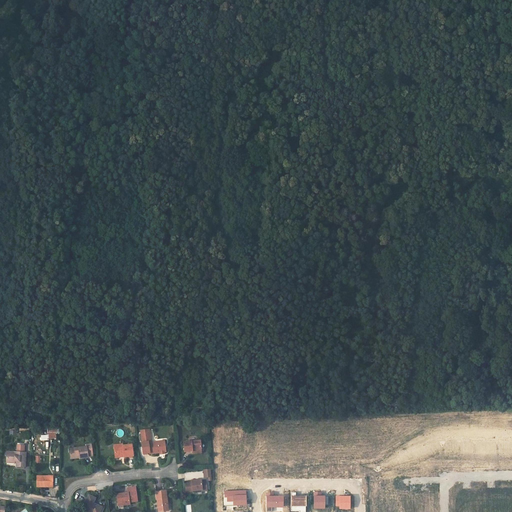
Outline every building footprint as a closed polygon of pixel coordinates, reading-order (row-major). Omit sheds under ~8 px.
[(149,430),(140,431),(140,434),(146,433),(148,443),(150,443),(149,430)] [(204,442),(191,431),(184,439),(190,444),(197,450),(204,442)] [(148,443),(146,433),(140,434),(142,443),(141,443),(142,454),(149,453),(149,454),(165,452),(164,441),(150,443),(148,443)] [(86,446),(69,448),(70,456),(78,455),(79,458),(87,456),(87,455),(92,455),(91,444),(86,445),(86,446)] [(122,444),(114,445),(115,455),(123,454),(123,456),(133,455),(131,444),(122,445),(122,444)] [(15,463),(17,463),(16,466),(25,467),(26,455),(24,455),(24,452),(24,445),(18,445),(18,452),(7,451),(6,462),(15,463)] [(53,485),(53,475),(36,475),(36,487),(45,486),(44,485),(53,485)] [(192,491),(201,490),(201,488),(205,488),(205,480),(200,480),(200,479),(191,480),(191,481),(190,481),(184,481),(185,492),(191,492),(192,492),(192,491)] [(135,487),(127,488),(128,493),(116,494),(117,502),(122,502),(123,505),(129,504),(129,502),(137,501),(135,487)] [(155,491),(158,510),(166,509),(165,500),(167,500),(165,489),(155,491)] [(95,498),(89,495),(82,509),(89,511),(99,511),(102,507),(93,503),(95,498)]
